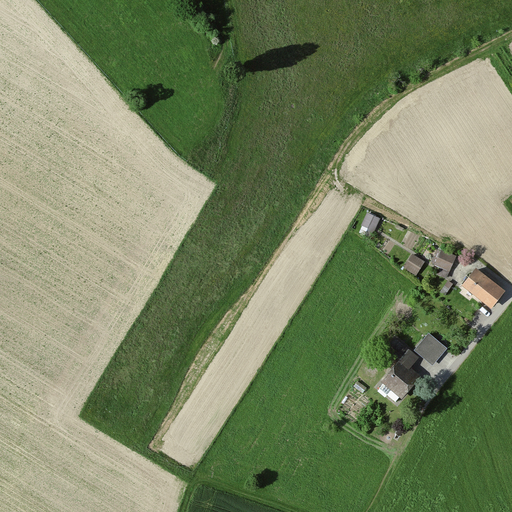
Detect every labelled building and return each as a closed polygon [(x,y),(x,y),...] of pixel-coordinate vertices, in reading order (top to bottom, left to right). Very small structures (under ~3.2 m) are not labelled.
[(363,223),(374,228),(379,217),(368,212),(363,223)] [(455,254),(439,248),(432,263),(448,270),(455,254)] [(424,260),(413,252),(403,264),(414,273),(424,260)] [(505,287),(476,265),(462,283),(492,306),(505,287)] [(416,347),(434,363),(447,347),(429,331),(416,347)] [(381,379),(403,396),(420,374),(410,367),(418,356),(394,337),(384,350),(396,359),(381,379)]
